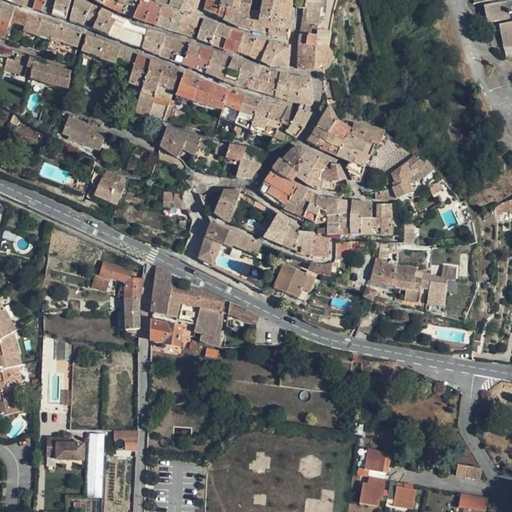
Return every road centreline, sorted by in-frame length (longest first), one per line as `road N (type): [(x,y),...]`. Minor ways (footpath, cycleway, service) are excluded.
road 1 (secondary): [(0,183),(311,333),(472,368)]
road 2 (residential): [(303,0),(293,75),(319,81),(318,114),(237,93),(0,2)]
road 3 (residential): [(145,316),(139,511)]
road 4 (residential): [(472,368),(470,429),(504,483),(505,511)]
